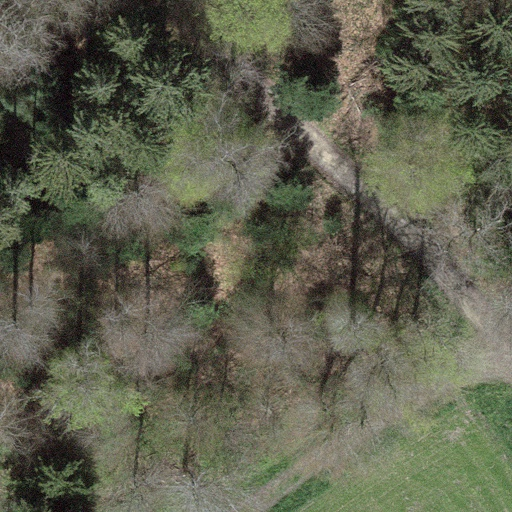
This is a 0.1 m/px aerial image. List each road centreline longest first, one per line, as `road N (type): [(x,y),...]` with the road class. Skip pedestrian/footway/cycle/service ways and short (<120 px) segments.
road 1 (track): [(179,0),(511,345)]
road 2 (track): [(224,511),(329,444),(511,356)]
